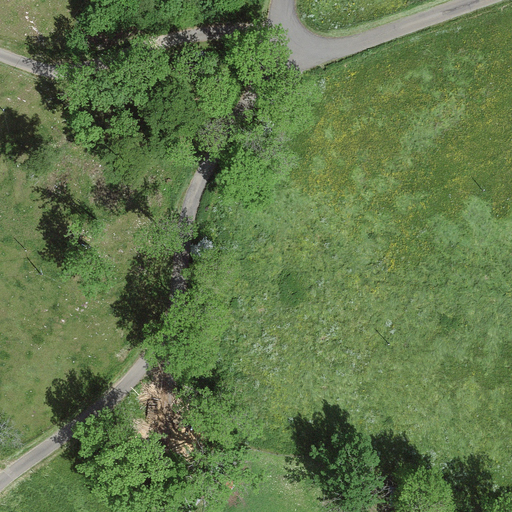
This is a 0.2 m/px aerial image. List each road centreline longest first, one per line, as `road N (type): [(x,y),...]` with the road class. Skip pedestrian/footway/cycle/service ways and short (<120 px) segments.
road 1 (unclassified): [(0,484),(132,380),(171,315),(192,198),(217,147),(270,82),(317,57)]
road 2 (unclassified): [(317,57),(487,0)]
